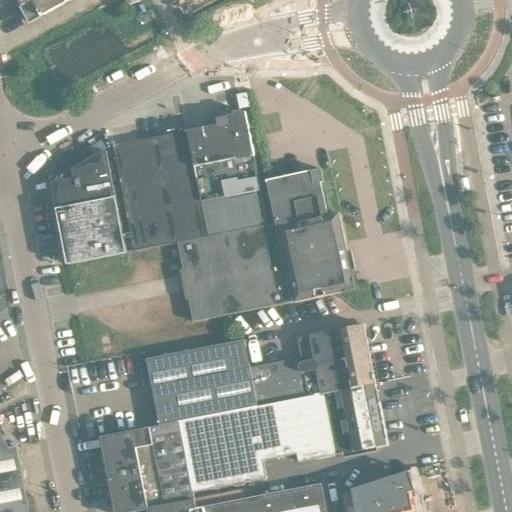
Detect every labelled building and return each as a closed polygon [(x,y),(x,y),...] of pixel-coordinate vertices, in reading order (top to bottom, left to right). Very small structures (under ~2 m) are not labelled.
[(69,0),(17,0),(29,22),(69,0)] [(236,95),(239,108),(248,106),(246,92),(236,95)] [(267,225),(245,112),(227,115),(226,113),(215,115),(217,125),(187,131),(208,237),(267,225)] [(208,237),(187,131),(163,135),(153,137),(174,243),(177,243),(208,237)] [(153,137),(113,145),(133,251),(174,243),(153,137)] [(101,151),(86,161),(75,167),(71,169),(73,178),(51,182),(67,264),(126,253),(106,151),(102,152),(101,151)] [(346,271),(343,257),(348,256),(338,213),(323,216),(323,213),(326,212),(320,183),(323,182),(321,169),(301,173),(271,179),(266,180),(275,224),(267,225),(208,237),(177,243),(192,321),(291,302),(291,301),(292,301),(293,302),(300,300),(300,301),(355,290),(351,270),(346,271)] [(145,428),(179,421),(375,383),(363,325),(297,338),(300,357),(249,367),(244,340),(146,359),(158,418),(143,421),(145,428)] [(387,445),(375,383),(179,421),(193,492),(266,478),(263,461),(296,454),(298,462),(387,445)] [(194,500),(193,492),(179,421),(145,428),(100,437),(107,473),(111,473),(113,480),(109,481),(114,511),(132,511),(147,509),(194,500)] [(0,438),(0,511),(26,511),(13,446),(5,448),(0,438)] [(416,511),(413,492),(415,491),(410,471),(338,493),(341,511),(416,511)] [(194,500),(147,509),(147,511),(326,511),(321,484),(196,508),(194,500)]
